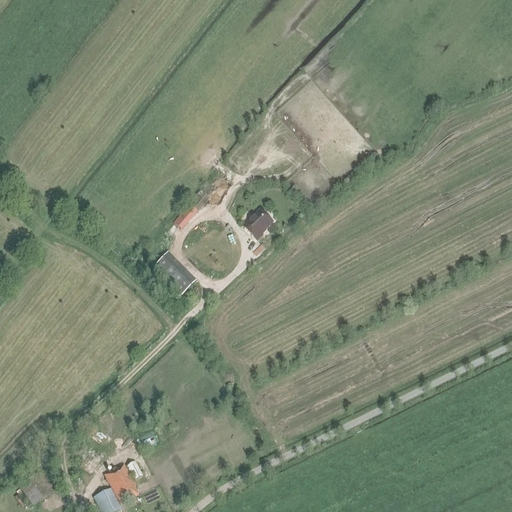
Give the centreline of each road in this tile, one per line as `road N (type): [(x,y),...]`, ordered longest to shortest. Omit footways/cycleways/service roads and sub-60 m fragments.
road 1 (track): [(81,511),(61,442),(175,328),(136,285),(0,188)]
road 2 (unclassified): [(193,511),(227,485),(511,346)]
